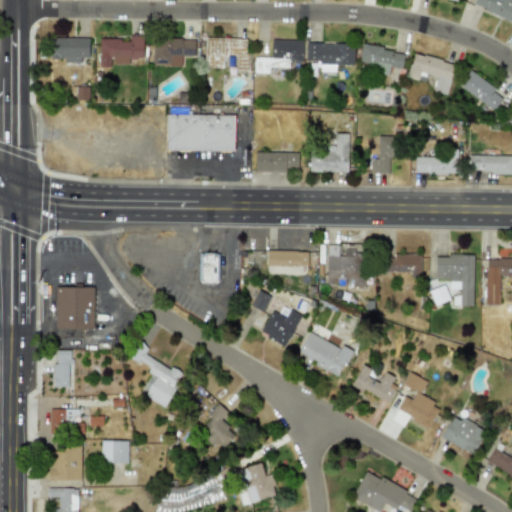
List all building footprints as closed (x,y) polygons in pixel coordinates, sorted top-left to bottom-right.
[(511,21),(511,18),(511,0),(474,0),(472,5),(511,21)] [(142,36),(129,35),(129,40),(99,39),(98,66),(111,67),(111,64),(128,65),(128,59),(142,59),(142,36)] [(88,38),(50,38),(50,59),(64,59),(64,63),(80,63),(80,58),(88,58),(88,38)] [(248,39),(205,38),(204,68),(225,69),(225,56),(236,57),(235,70),(246,70),(248,39)] [(181,65),(181,56),(195,56),(195,39),(152,39),(152,65),(181,65)] [(270,60),(301,60),(301,40),(271,40),(270,60)] [(334,65),(353,65),(353,43),(305,44),(306,61),(320,61),(320,73),(335,72),(334,65)] [(358,62),(369,64),(368,71),(388,75),(389,67),(401,69),(404,52),(361,45),(358,62)] [(407,77),(417,80),(419,72),(436,76),(433,92),(445,96),(454,63),(413,53),(407,77)] [(270,58),(254,58),(254,72),(270,73),(270,58)] [(458,87),(494,111),(504,96),(468,71),(458,87)] [(165,151),(233,151),(234,115),(166,114),(165,151)] [(348,134),(334,133),(334,146),(309,146),(309,172),(347,172),(348,134)] [(377,159),(370,159),(369,172),(391,173),(392,136),(377,136),(377,159)] [(414,157),(414,174),(457,173),(456,149),(441,149),(441,157),(414,157)] [(255,171),(297,172),(297,153),(255,152),(255,171)] [(468,172),(511,174),(511,156),(469,155),(468,172)] [(325,284),(363,285),(364,251),(339,250),(339,245),(326,245),(325,284)] [(266,265),(306,266),(306,251),(266,250),(266,265)] [(198,282),(218,283),(218,253),(198,252),(198,282)] [(420,255),(385,254),(384,272),(419,273),(420,255)] [(434,255),(434,278),(448,279),(448,289),(459,289),(459,305),(471,305),(472,255),(434,255)] [(484,304),(498,305),(498,276),(511,276),(511,257),(485,257),(484,304)] [(433,305),(448,299),(443,284),(428,290),(433,305)] [(55,286),(54,328),(92,329),(93,287),(55,286)] [(269,295),(255,290),(249,306),(263,311),(269,295)] [(259,333),(285,345),(299,314),(288,308),(284,316),(270,310),(259,333)] [(296,355),(338,375),(350,350),(341,345),(340,347),(307,332),(296,355)] [(163,407),(182,373),(170,366),(169,369),(143,354),(147,346),(137,340),(127,357),(156,373),(143,396),(163,407)] [(70,350),(55,350),(55,363),(51,363),(52,387),(67,387),(67,370),(70,370),(70,363),(70,350)] [(366,377),(370,369),(360,364),(351,385),(387,402),(395,386),(390,383),(393,377),(383,372),(378,382),(366,377)] [(426,380),(407,372),(401,385),(415,391),(411,399),(402,395),(390,420),(403,426),(406,419),(427,428),(438,405),(418,396),(426,380)] [(219,420),(226,412),(217,404),(201,423),(208,429),(203,435),(219,450),(234,434),(219,420)] [(77,408),(48,409),(48,432),(82,431),(82,422),(77,423),(77,408)] [(452,414),(439,437),(472,454),(484,431),(452,414)] [(125,442),(102,441),(102,461),(125,462),(125,442)] [(79,444),(61,445),(61,451),(48,452),(49,480),(80,479),(79,444)] [(511,477),(511,458),(493,448),(485,462),(511,477)] [(242,504),(275,495),(269,473),(263,475),(260,463),(233,470),(242,504)] [(364,470),(351,497),(379,511),(383,503),(401,511),(407,511),(415,496),(364,470)] [(76,511),(76,488),(46,488),(46,497),(57,497),(57,508),(52,508),(52,511),(76,511)]
